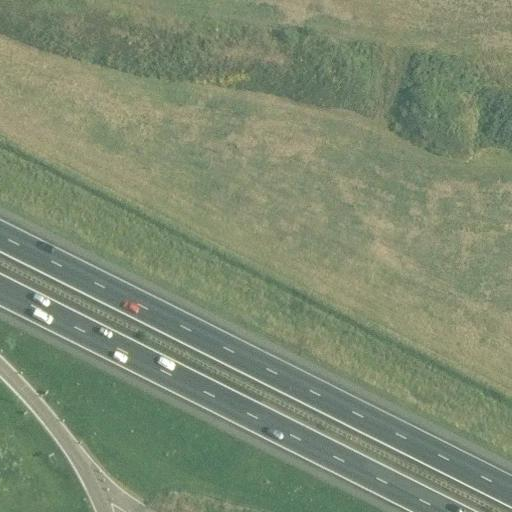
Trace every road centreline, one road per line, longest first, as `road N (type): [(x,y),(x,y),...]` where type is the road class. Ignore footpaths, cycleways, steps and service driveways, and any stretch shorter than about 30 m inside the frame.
road 1 (motorway): [(511,493),(0,236)]
road 2 (motorway): [(511,180),(192,136),(0,98)]
road 3 (motorway): [(0,297),(434,511)]
road 4 (motorway): [(0,356),(252,511)]
road 5 (motorway): [(0,365),(95,487)]
